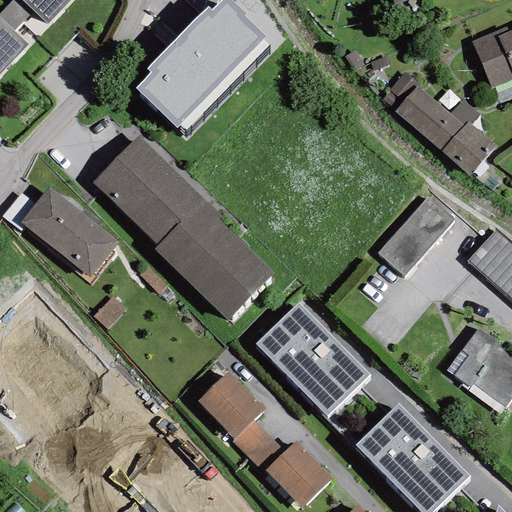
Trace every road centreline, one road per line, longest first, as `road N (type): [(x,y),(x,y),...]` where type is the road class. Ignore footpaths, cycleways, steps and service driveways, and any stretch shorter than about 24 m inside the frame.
road 1 (residential): [(0,193),(105,68),(139,0)]
road 2 (unknown): [(372,132),(511,237)]
